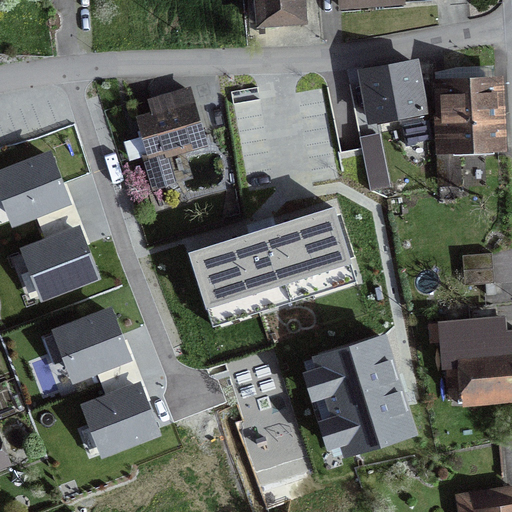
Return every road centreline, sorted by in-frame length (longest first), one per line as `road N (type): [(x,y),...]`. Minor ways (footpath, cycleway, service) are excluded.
road 1 (residential): [(511,27),(327,57),(68,71)]
road 2 (residential): [(68,71),(192,401)]
